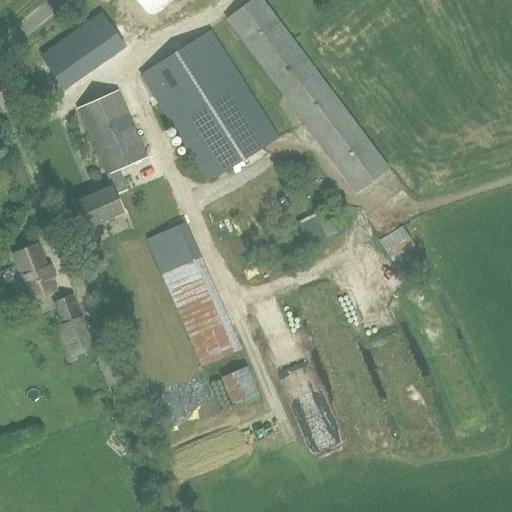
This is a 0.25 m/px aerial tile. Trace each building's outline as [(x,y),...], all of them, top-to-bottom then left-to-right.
[(132,0),(134,16),(160,13),(158,0),(132,0)] [(356,194),(390,168),(263,0),(251,0),(226,19),(356,194)] [(65,89),(125,47),(102,14),(42,56),(65,89)] [(208,182),(277,138),(211,32),(141,75),(208,182)] [(86,229),(124,213),(116,194),(127,189),(118,170),(147,157),(118,91),(78,108),(112,187),(75,203),(86,229)] [(390,169),(381,176),(382,178),(362,193),(375,212),(405,190),(390,169)] [(420,255),(402,226),(378,241),(379,242),(373,246),(377,252),(383,248),(397,269),(420,255)] [(32,301),(55,291),(37,245),(13,254),(32,301)] [(208,289),(198,252),(164,261),(175,298),(208,289)] [(71,358),(94,349),(72,295),(53,303),(58,317),(56,317),(60,325),(58,326),(71,358)] [(79,367),(51,374),(58,402),(86,395),(79,367)]
